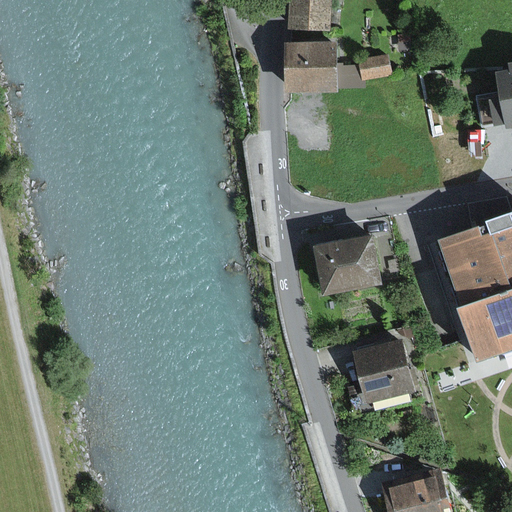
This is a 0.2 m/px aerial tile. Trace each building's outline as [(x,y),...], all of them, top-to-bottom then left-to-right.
[(341,45),(286,46),(286,91),(341,90),(341,45)] [(511,226),(451,246),(488,361),(511,353),(511,226)] [(387,227),(324,243),(337,295),(400,279),(387,227)] [(400,333),(353,345),(368,404),(415,392),(400,333)] [(451,511),(442,480),(392,490),(397,511),(451,511)]
